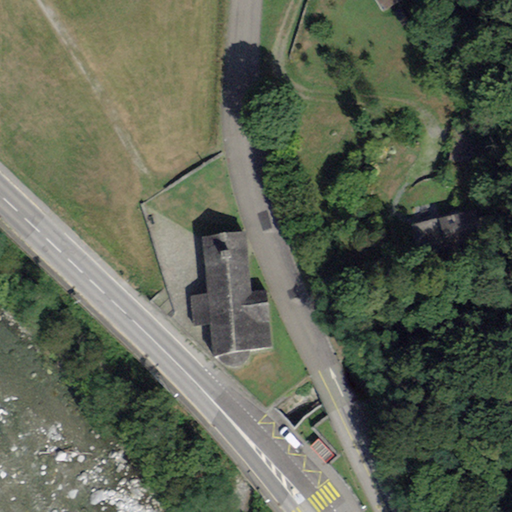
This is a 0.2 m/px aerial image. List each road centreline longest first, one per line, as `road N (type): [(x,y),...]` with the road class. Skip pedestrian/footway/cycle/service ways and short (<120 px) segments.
road 1 (residential): [(389,511),(270,242),(236,143),(245,0)]
road 2 (secondary): [(0,199),(251,436)]
